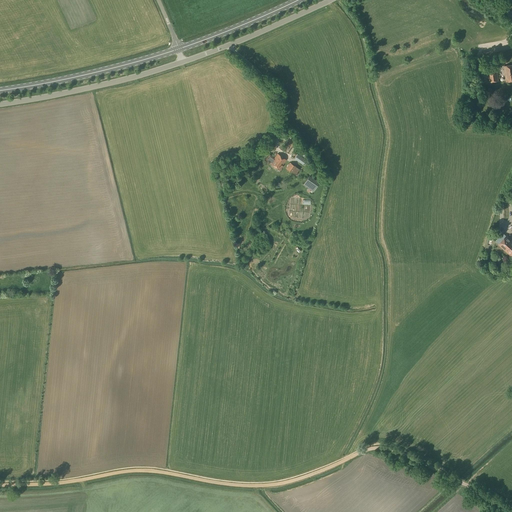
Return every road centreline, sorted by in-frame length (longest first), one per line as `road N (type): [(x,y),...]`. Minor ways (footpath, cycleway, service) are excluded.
road 1 (track): [(511,511),(380,448),(262,486),(152,471),(0,485)]
road 2 (unclassified): [(182,62),(0,104)]
road 3 (primary): [(0,90),(178,49)]
road 4 (unclassified): [(331,0),(182,62)]
road 5 (primary): [(178,49),(298,0)]
road 6 (track): [(275,148),(277,96),(228,45)]
